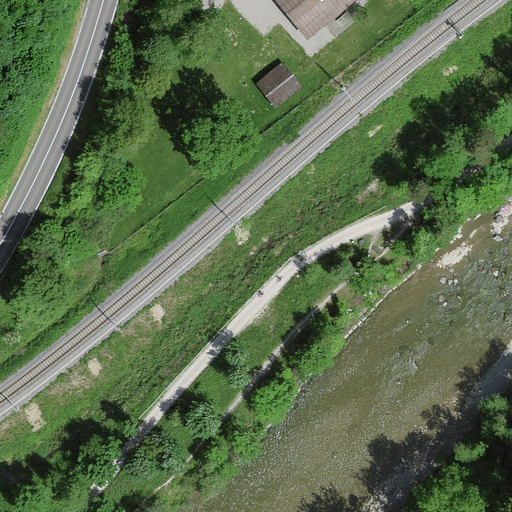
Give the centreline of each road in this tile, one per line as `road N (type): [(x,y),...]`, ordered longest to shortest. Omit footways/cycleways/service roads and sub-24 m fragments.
road 1 (track): [(413,210),(335,239),(290,268),(78,511)]
road 2 (secondary): [(103,0),(56,132),(0,244)]
road 3 (track): [(511,139),(413,210)]
